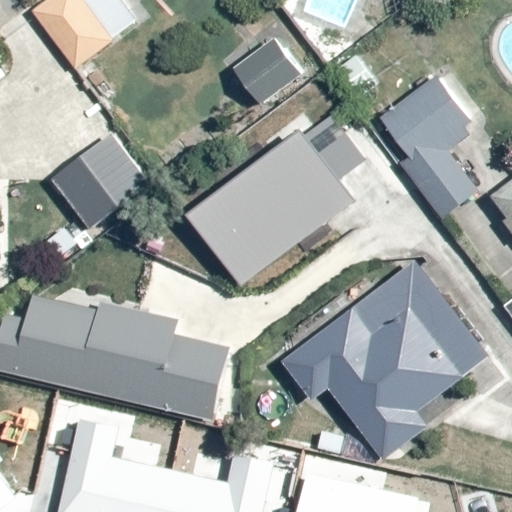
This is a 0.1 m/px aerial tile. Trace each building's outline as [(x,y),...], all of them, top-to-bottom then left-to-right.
[(130,0),(42,0),(34,6),(80,66),(141,19),(144,17),(130,0)] [(282,29),(236,62),(266,104),(312,70),(282,29)] [(362,47),(335,67),(360,101),(387,81),(362,47)] [(484,126),(441,67),(374,116),(446,215),(482,189),(453,148),(484,126)] [(154,181),(117,133),(57,178),(94,226),(154,181)] [(511,183),(492,199),(511,225),(511,301),(508,305),(511,310),(511,183)] [(494,353),(421,257),(290,357),(319,395),(334,383),(390,456),(434,422),(423,408),(494,353)] [(186,320),(37,289),(32,316),(6,310),(0,341),(0,342),(25,347),(19,375),(220,416),(235,343),(184,333),(186,320)] [(186,511),(206,429),(144,414),(122,509),(135,511),(186,511)] [(290,485),(286,502),(260,496),(256,511),(372,511),(374,502),(290,485)]
